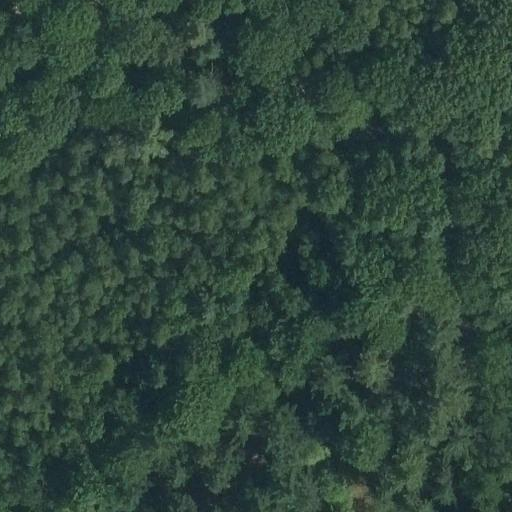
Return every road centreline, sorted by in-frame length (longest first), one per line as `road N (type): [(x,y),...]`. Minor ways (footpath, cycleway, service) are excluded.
road 1 (track): [(458,199),(236,315),(0,511)]
road 2 (track): [(511,511),(487,436),(467,293)]
road 3 (track): [(458,199),(468,0)]
